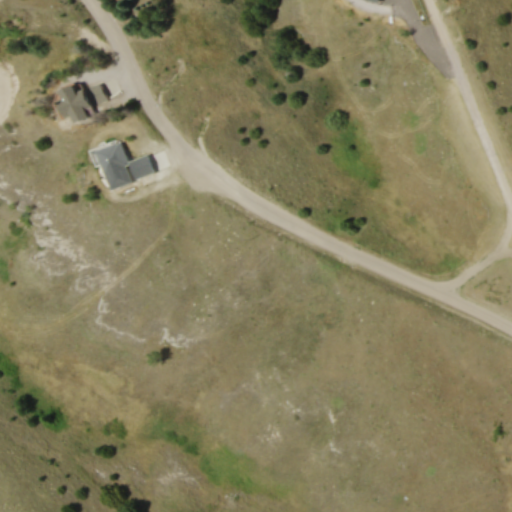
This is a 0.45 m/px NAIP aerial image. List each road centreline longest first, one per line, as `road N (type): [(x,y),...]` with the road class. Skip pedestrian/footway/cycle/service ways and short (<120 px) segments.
road 1 (residential): [(511,329),(289,222),(203,165),(169,130),(92,0)]
road 2 (residential): [(511,201),(432,0)]
